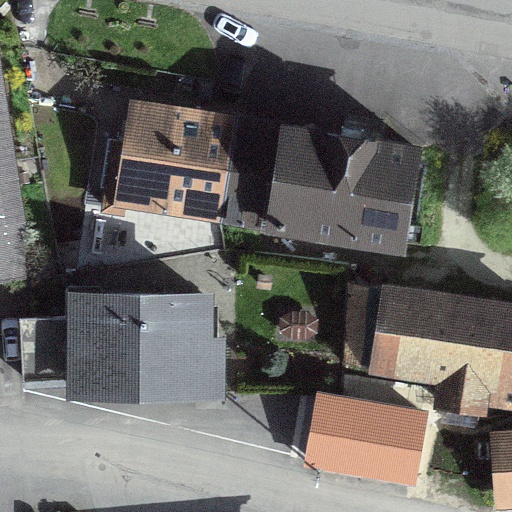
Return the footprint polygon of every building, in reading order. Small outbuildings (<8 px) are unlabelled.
[(0,97),(0,272),(28,267),(0,97)] [(123,195),(219,210),(235,115),(138,103),(133,139),(117,136),(105,202),(122,205),(123,195)] [(418,143),(235,115),(219,210),(401,238),(418,143)] [(347,278),(344,361),(379,366),(390,285),(347,278)] [(485,396),(497,301),(390,285),(379,366),(444,374),(442,398),(485,404),(485,396)] [(77,313),(25,315),(27,375),(78,373),(77,386),(219,384),(220,334),(204,334),(203,289),(78,290),(77,313)] [(511,303),(497,301),(485,396),(511,397),(511,303)] [(420,411),(323,394),(311,459),(409,477),(420,411)] [(511,435),(498,437),(502,498),(511,496),(511,435)]
